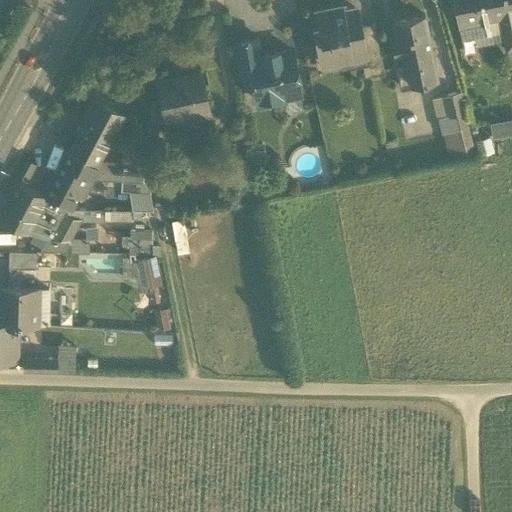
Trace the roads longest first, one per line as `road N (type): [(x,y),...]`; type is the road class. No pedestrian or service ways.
road 1 (track): [(511,389),(0,380)]
road 2 (primary): [(73,0),(0,134)]
road 3 (unclassified): [(470,390),(474,511)]
